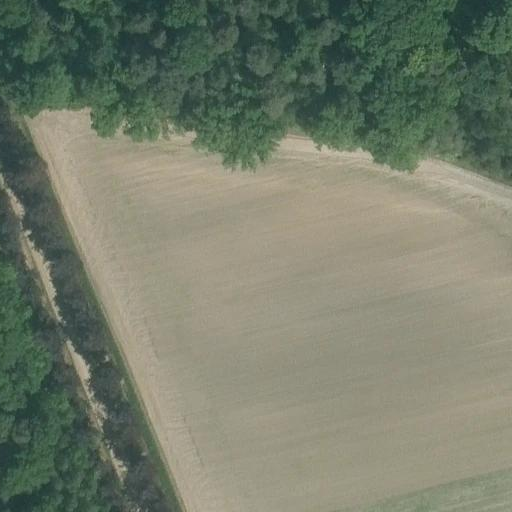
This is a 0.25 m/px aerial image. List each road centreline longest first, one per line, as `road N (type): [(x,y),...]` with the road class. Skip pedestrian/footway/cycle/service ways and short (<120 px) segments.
road 1 (track): [(135,511),(0,160)]
road 2 (track): [(351,0),(406,149)]
